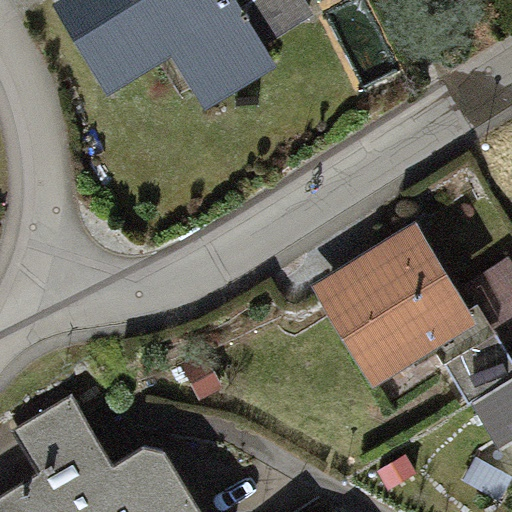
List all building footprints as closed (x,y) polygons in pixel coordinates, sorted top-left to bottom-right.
[(71,0),(123,89),(188,51),(217,100),(285,61),(249,0),(71,0)] [(254,0),(253,0),(275,36),(320,9),(314,0),(254,0)] [(438,219),(342,283),(402,372),(498,308),(438,219)] [(492,387),(511,374),(511,341),(503,328),(456,359),(480,395),(492,387)] [(511,374),(492,387),(511,418),(511,374)] [(228,511),(189,453),(181,442),(174,432),(139,455),(87,379),(22,423),(49,463),(0,495),(0,511),(228,511)]
